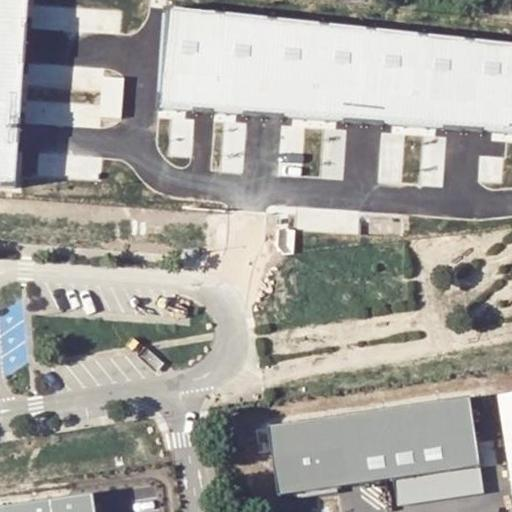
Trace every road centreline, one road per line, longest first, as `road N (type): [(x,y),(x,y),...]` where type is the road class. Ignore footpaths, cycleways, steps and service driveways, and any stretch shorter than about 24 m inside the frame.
road 1 (unclassified): [(179,389),(222,364),(232,337),(229,312),(215,295),(176,279),(0,266)]
road 2 (unclassified): [(0,416),(179,389)]
road 3 (unclassified): [(199,511),(179,389)]
